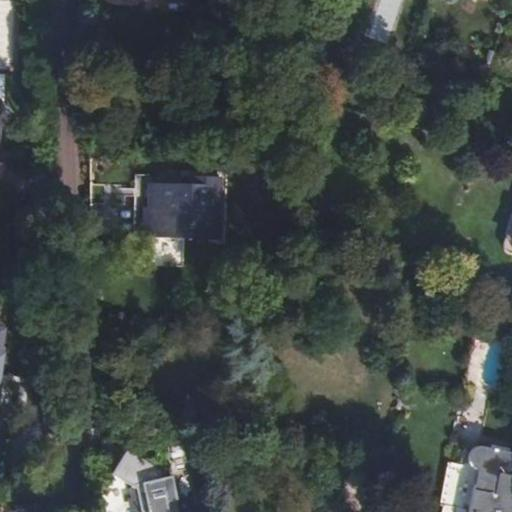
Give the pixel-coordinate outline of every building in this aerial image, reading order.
[(0,0),(0,66),(13,67),(15,1),(0,0)] [(379,0),(368,36),(388,42),(400,0),(379,0)] [(0,129),(11,120),(0,111),(0,129)] [(217,235),(218,177),(187,177),(186,209),(143,209),(143,236),(217,235)] [(12,263),(49,264),(49,227),(12,227),(12,263)] [(511,511),(511,496),(511,493),(511,453),(487,448),(487,447),(486,447),(485,447),(484,447),(483,447),(482,447),(481,447),(480,447),(479,447),(478,447),(478,448),(477,448),(476,448),(476,449),(475,449),(474,450),(473,451),(472,452),(472,453),(471,454),(471,455),(471,456),(470,456),(470,457),(470,458),(470,459),(470,460),(470,461),(470,462),(471,462),(471,463),(471,464),(471,465),(472,465),(472,466),(473,467),(474,468),(475,469),(476,469),(476,470),(477,470),(478,470),(478,471),(479,471),(480,471),(471,507),(446,501),(443,511),(511,511)] [(170,511),(161,475),(123,453),(110,475),(140,494),(138,498),(140,511),(170,511)] [(6,490),(38,494),(40,473),(7,468),(6,490)]
